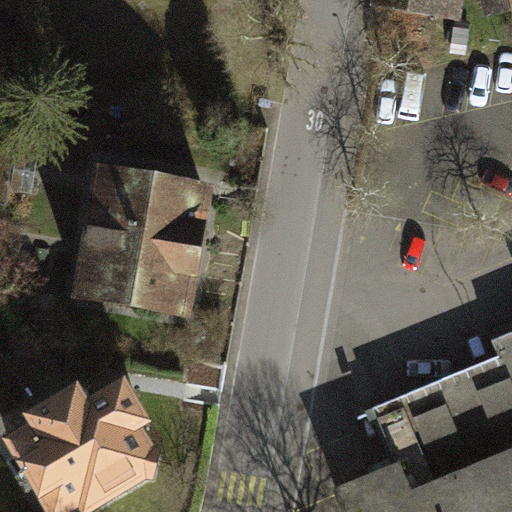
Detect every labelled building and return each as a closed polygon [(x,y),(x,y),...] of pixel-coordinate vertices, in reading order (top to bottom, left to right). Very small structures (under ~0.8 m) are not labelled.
[(443,0),(384,0),(382,10),(440,19),(443,0)] [(0,131),(0,207),(11,209),(21,135),(0,131)] [(101,161),(77,301),(197,322),(221,181),(101,161)] [(0,428),(35,406),(0,353),(0,428)] [(343,495),(349,511),(511,511),(511,365),(375,421),(396,474),(343,495)] [(6,442),(50,511),(112,511),(161,482),(167,465),(143,426),(151,421),(127,382),(93,403),(81,383),(29,415),(35,424),(6,442)]
